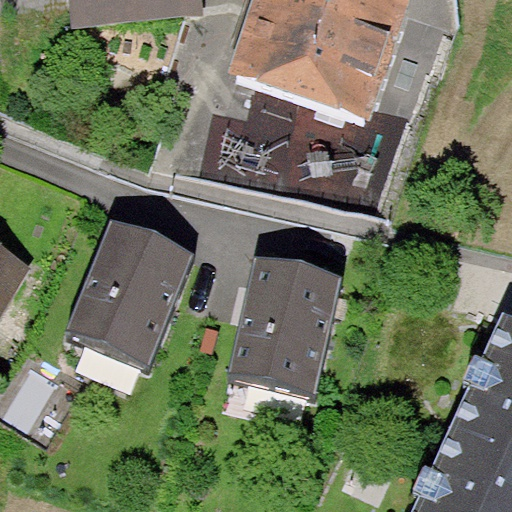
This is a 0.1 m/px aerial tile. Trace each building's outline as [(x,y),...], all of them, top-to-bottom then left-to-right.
[(0,0),(0,112),(144,169),(187,14),(71,25),(68,0),(0,0)] [(68,0),(71,25),(187,14),(204,12),(202,0),(68,0)] [(367,118),(408,0),(251,0),(227,69),(367,118)] [(150,364),(195,253),(111,219),(65,330),(150,364)] [(0,314),(29,266),(0,248),(0,393),(8,379),(0,374),(0,314)] [(311,391),(341,275),(257,254),(227,370),(311,391)] [(409,511),(511,511),(511,318),(502,314),(409,511)]
